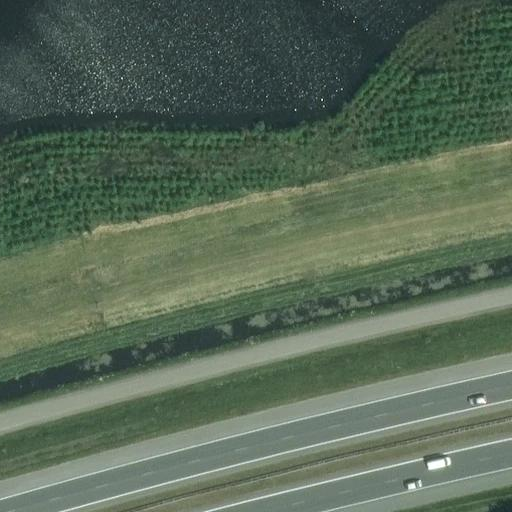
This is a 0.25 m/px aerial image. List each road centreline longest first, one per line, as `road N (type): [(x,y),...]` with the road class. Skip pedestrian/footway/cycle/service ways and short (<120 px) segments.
road 1 (unclassified): [(511,280),(0,407)]
road 2 (motorway): [(511,387),(13,511)]
road 3 (motorway): [(267,511),(511,454)]
